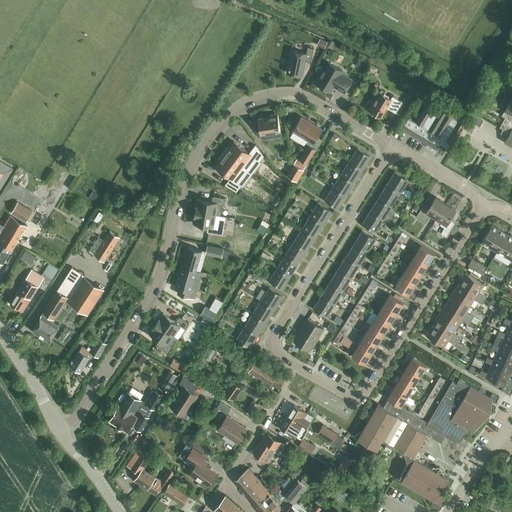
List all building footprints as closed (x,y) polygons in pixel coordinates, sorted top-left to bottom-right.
[(286,72),(302,75),(305,60),(310,61),(311,61),(313,47),(307,46),(306,53),(291,50),(286,72)] [(363,70),(367,63),(361,60),(357,67),(363,70)] [(316,82),(330,90),(334,84),(338,86),(337,87),(338,88),(338,87),(343,90),(342,91),(344,92),(351,79),(341,72),(342,70),(328,61),(316,82)] [(392,95),(390,98),(379,92),(369,109),(381,116),(387,107),(396,112),(402,101),(392,95)] [(511,127),(511,97),(501,115),(505,116),(499,126),(503,128),(501,132),(507,136),(511,128),(511,127)] [(453,141),(466,120),(429,98),(418,117),(411,113),(401,128),(431,146),(429,148),(435,151),(440,143),(452,150),(457,143),(453,141)] [(277,113),(267,115),(267,116),(258,118),(259,124),(254,127),(262,138),(266,137),(266,133),(280,131),(277,113)] [(301,116),(293,130),(312,142),(321,128),(301,116)] [(465,129),(471,133),(474,127),(468,123),(465,129)] [(233,141),(224,153),(247,170),(253,162),(256,158),(259,160),(263,155),(255,144),(254,146),(251,151),(251,150),(249,152),(233,141)] [(300,158),(307,162),(315,148),(308,144),(300,158)] [(349,160),(362,169),(371,155),(357,147),(349,160)] [(247,170),(224,153),(215,165),(230,177),(229,178),(230,179),(226,183),(225,184),(236,191),(241,184),(237,182),(240,178),(241,179),(247,170)] [(354,181),(362,169),(349,160),(341,173),(354,181)] [(387,184),(400,192),(408,179),(395,170),(387,184)] [(346,194),(354,181),(341,173),(333,185),(346,194)] [(7,189),(17,196),(26,182),(16,175),(7,189)] [(392,205),(400,192),(387,184),(379,196),(392,205)] [(338,207),(346,194),(333,185),(325,199),(338,207)] [(197,199),(195,211),(216,214),(221,215),(223,204),(224,204),(225,198),(213,195),(212,201),(197,199)] [(384,217),(392,205),(379,196),(371,209),(384,217)] [(436,217),(445,202),(435,196),(429,207),(423,203),(423,204),(418,200),(413,208),(418,212),(416,215),(425,221),(431,213),(436,217)] [(12,212),(25,220),(31,210),(18,202),(12,212)] [(310,215),(323,224),(331,211),(318,202),(310,215)] [(445,202),(436,217),(442,220),(440,223),(445,226),(441,231),(447,235),(450,230),(455,234),(459,227),(454,224),(454,223),(449,219),(455,209),(445,202)] [(375,230),(384,217),(371,209),(362,222),(375,230)] [(195,211),(193,223),(208,225),(207,231),(219,233),(222,234),(225,216),(221,215),(216,214),(195,211)] [(0,259),(4,262),(27,225),(10,215),(0,231),(0,259)] [(315,236),(323,224),(310,215),(302,228),(315,236)] [(497,250),(507,233),(492,224),(482,241),(497,250)] [(307,249),(315,236),(302,228),(294,241),(307,249)] [(93,254),(104,261),(120,237),(109,230),(103,239),(98,236),(90,248),(95,251),(93,254)] [(354,243),(367,251),(375,238),(362,230),(354,243)] [(395,239),(397,233),(389,230),(387,236),(395,239)] [(395,242),(404,248),(406,244),(402,242),(407,235),(401,232),(395,242)] [(511,236),(507,233),(497,250),(511,259),(511,236)] [(299,262),(307,249),(294,241),(285,253),(299,262)] [(403,248),(404,248),(395,242),(389,252),(394,255),(400,246),(403,248)] [(359,264),(367,251),(354,243),(346,256),(359,264)] [(414,254),(428,263),(434,252),(421,244),(414,254)] [(221,256),(223,248),(207,245),(206,252),(221,256)] [(189,246),(183,266),(196,269),(202,250),(189,246)] [(390,261),(394,255),(389,252),(382,262),(387,265),(392,268),(394,264),(390,261)] [(291,275),(299,262),(285,253),(277,266),(291,275)] [(422,273),(428,263),(414,254),(408,264),(422,273)] [(351,277),(359,264),(346,256),(338,269),(351,277)] [(468,264),(484,273),(487,267),(472,258),(468,264)] [(43,272),(52,278),(58,268),(49,262),(43,272)] [(387,266),(387,265),(382,262),(377,271),(382,274),(385,269),(387,271),(389,267),(387,266)] [(415,283),(422,273),(408,264),(402,274),(415,283)] [(72,301),(88,311),(102,289),(84,277),(85,275),(71,266),(42,311),(44,313),(33,330),(49,340),(59,325),(54,322),(56,320),(54,318),(65,301),(70,304),(72,301)] [(183,266),(177,286),(179,287),(177,293),(194,297),(202,271),(196,269),(183,266)] [(283,288),(291,275),(277,266),(269,279),(283,288)] [(25,278),(9,302),(19,309),(21,306),(24,308),(40,283),(44,276),(31,268),(25,278)] [(343,290),(351,277),(338,269),(330,281),(343,290)] [(459,283),(485,299),(487,295),(480,290),(484,283),(466,272),(459,283)] [(409,293),(415,283),(402,274),(395,285),(409,293)] [(364,291),(369,295),(377,282),(372,279),(364,291)] [(335,302),(343,290),(330,281),(322,294),(335,302)] [(482,303),(485,299),(459,283),(453,293),(470,304),(474,298),(482,303)] [(261,300),(274,308),(283,295),(269,287),(261,300)] [(363,305),(369,295),(364,291),(358,301),(363,305)] [(383,304),(397,312),(403,302),(390,293),(383,304)] [(467,311),(470,304),(453,293),(446,303),(472,320),(474,315),(467,311)] [(327,316),(335,302),(322,294),(313,307),(327,316)] [(266,321),(274,308),(261,300),(253,313),(266,321)] [(359,310),(363,305),(358,301),(351,311),(357,315),(359,310)] [(469,324),(472,320),(446,303),(440,314),(457,325),(461,319),(469,324)] [(391,322),(397,312),(383,304),(377,314),(391,322)] [(205,306),(200,313),(211,320),(216,312),(205,306)] [(350,325),(357,315),(351,311),(348,317),(345,321),(350,325)] [(163,313),(156,323),(173,335),(180,325),(185,328),(188,324),(179,317),(175,321),(163,313)] [(258,334),(266,321),(253,313),(245,325),(258,334)] [(384,332),(391,322),(377,314),(371,323),(384,332)] [(454,331),(457,325),(440,314),(433,324),(459,340),(461,336),(454,331)] [(293,339),(310,350),(324,328),(307,317),(293,339)] [(344,334),(350,325),(345,321),(339,332),(344,334)] [(488,332),(492,325),(486,321),(482,329),(488,332)] [(156,323),(149,332),(161,341),(158,346),(167,353),(171,348),(170,347),(177,338),(173,335),(156,323)] [(378,342),(384,332),(371,323),(364,333),(378,342)] [(456,344),(459,340),(433,324),(427,335),(444,346),(448,339),(456,344)] [(499,330),(497,334),(504,337),(511,341),(511,325),(510,324),(505,333),(499,330)] [(250,347),(258,334),(245,325),(237,338),(250,347)] [(91,352),(99,357),(117,330),(110,326),(106,332),(108,333),(103,341),(99,339),(93,349),(89,347),(88,350),(83,347),(80,350),(70,365),(81,372),(91,357),(89,356),(91,352)] [(340,341),(344,334),(339,332),(334,341),(338,343),(340,341)] [(372,352),(378,342),(364,333),(358,343),(372,352)] [(344,334),(340,341),(354,350),(352,354),(365,362),(372,352),(358,344),(344,334)] [(493,343),(491,347),(498,350),(511,356),(511,341),(504,337),(499,346),(493,343)] [(487,356),(485,360),(492,363),(510,372),(511,367),(511,356),(498,350),(493,359),(487,356)] [(406,366),(420,375),(426,364),(413,356),(406,366)] [(277,371),(277,372),(256,358),(249,370),(279,388),(286,377),(277,371)] [(481,370),(479,374),(504,385),(510,372),(492,363),(487,373),(481,370)] [(414,385),(420,375),(406,366),(400,376),(414,385)] [(183,375),(194,382),(197,377),(187,370),(183,375)] [(407,395),(414,385),(400,376),(394,386),(407,395)] [(435,384),(440,388),(445,379),(440,376),(435,384)] [(431,434),(433,436),(440,434),(441,432),(454,440),(459,440),(463,437),(468,427),(474,430),(491,411),(492,401),(496,402),(497,402),(497,401),(497,400),(498,399),(498,398),(499,396),(498,396),(492,392),(490,396),(459,378),(457,382),(452,380),(427,422),(435,427),(431,434)] [(224,392),(233,399),(241,387),(232,381),(224,392)] [(434,398),(440,388),(435,384),(429,394),(434,398)] [(171,405),(184,414),(198,394),(184,385),(171,405)] [(401,405),(407,395),(394,386),(387,397),(388,397),(401,405)] [(122,402),(110,420),(128,431),(137,416),(134,414),(137,409),(142,412),(133,426),(141,430),(150,416),(149,416),(153,408),(154,409),(163,394),(155,389),(154,391),(153,390),(146,401),(148,402),(146,404),(142,401),(128,392),(126,395),(125,394),(122,395),(120,399),(120,401),(122,402)] [(428,408),(434,398),(429,394),(423,404),(428,408)] [(427,422),(401,405),(388,397),(383,406),(378,403),(358,437),(377,449),(382,440),(386,442),(384,446),(390,449),(392,446),(405,453),(407,463),(399,476),(400,478),(434,498),(430,504),(440,509),(443,503),(441,501),(445,495),(440,492),(449,477),(442,473),(443,472),(441,470),(441,469),(441,468),(439,467),(438,466),(437,466),(435,467),(433,466),(432,467),(420,460),(421,459),(419,457),(419,456),(419,454),(418,453),(418,452),(419,450),(417,449),(424,437),(426,439),(427,437),(430,435),(431,434),(435,427),(427,422)] [(246,408),(253,412),(259,403),(251,399),(246,408)] [(217,406),(227,413),(231,408),(221,401),(217,406)] [(287,416),(302,425),(306,427),(313,416),(294,404),(287,416)] [(423,417),(428,408),(423,404),(417,413),(423,417)] [(227,415),(218,429),(225,433),(231,438),(237,442),(246,428),(227,415)] [(295,436),(302,425),(287,416),(280,427),(295,436)] [(318,432),(331,441),(337,433),(323,424),(318,432)] [(280,450),(285,442),(268,432),(264,439),(254,454),(267,462),(277,448),(280,450)] [(298,445),(310,453),(315,445),(303,437),(298,445)] [(198,482),(205,487),(215,472),(204,466),(207,462),(203,459),(206,455),(202,453),(206,446),(197,440),(192,447),(193,447),(185,459),(195,466),(194,467),(196,468),(191,475),(199,480),(198,482)] [(350,444),(347,450),(354,454),(357,448),(350,444)] [(137,448),(126,464),(138,472),(134,479),(156,494),(164,482),(166,478),(168,479),(174,470),(169,467),(163,476),(163,477),(157,474),(158,473),(145,465),(150,457),(137,448)] [(344,472),(348,466),(341,461),(337,468),(344,472)] [(256,505),(269,493),(270,493),(248,466),(234,478),(256,505)] [(295,502),(310,483),(303,477),(300,481),(298,479),(285,494),(295,502)] [(398,496),(404,487),(396,481),(390,491),(398,496)] [(164,492),(183,505),(189,496),(170,483),(164,492)] [(269,493),(256,505),(262,511),(275,511),(277,511),(280,506),(269,493)] [(245,511),(226,494),(215,508),(218,511),(245,511)]
